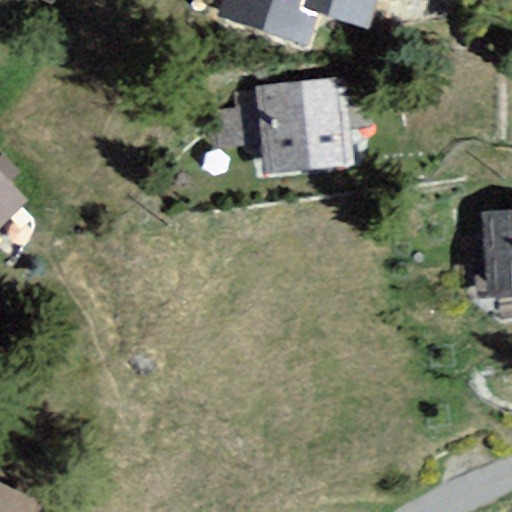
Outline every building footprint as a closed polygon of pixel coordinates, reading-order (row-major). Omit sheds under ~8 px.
[(316,0),(204,0),(200,11),(297,49),(316,0)] [(332,76),(240,86),(249,173),(342,163),(332,76)] [(0,183),(0,204),(10,195),(0,183)] [(511,215),(473,221),(485,304),(511,299),(511,215)] [(0,511),(15,511),(25,492),(0,480),(0,511)]
